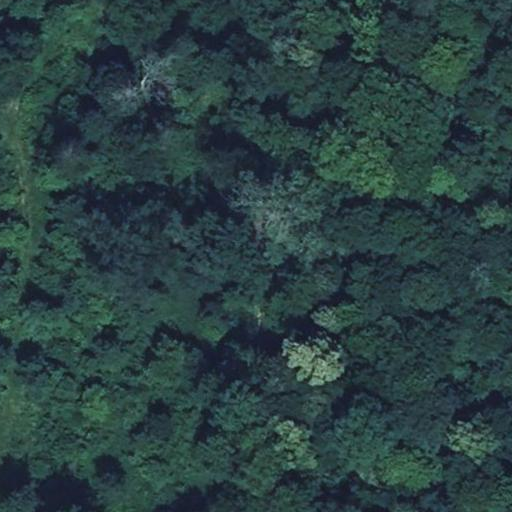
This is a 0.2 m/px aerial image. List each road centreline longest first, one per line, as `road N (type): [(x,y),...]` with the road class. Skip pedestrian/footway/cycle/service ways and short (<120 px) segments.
road 1 (track): [(321,0),(256,265),(260,511)]
road 2 (track): [(511,278),(502,511)]
